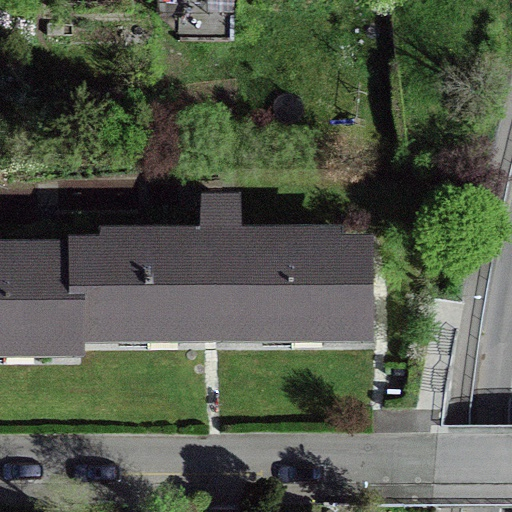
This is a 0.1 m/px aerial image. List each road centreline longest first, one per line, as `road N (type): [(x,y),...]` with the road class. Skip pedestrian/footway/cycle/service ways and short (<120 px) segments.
road 1 (residential): [(511,464),(0,463)]
road 2 (residential): [(511,386),(500,511)]
